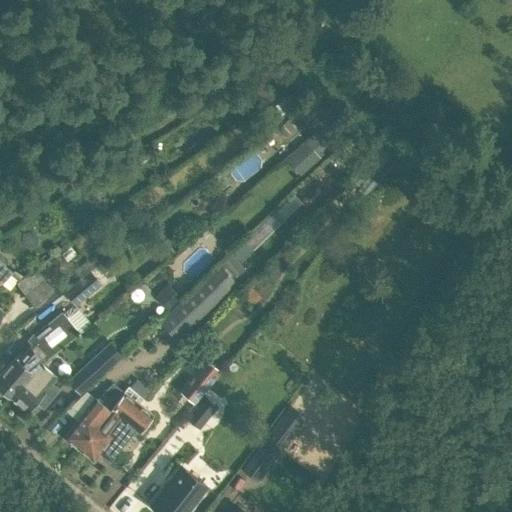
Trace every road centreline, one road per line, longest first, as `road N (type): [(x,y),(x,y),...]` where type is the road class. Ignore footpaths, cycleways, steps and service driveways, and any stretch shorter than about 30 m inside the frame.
road 1 (track): [(271,0),(250,66),(0,223)]
road 2 (unclassified): [(93,511),(0,435)]
